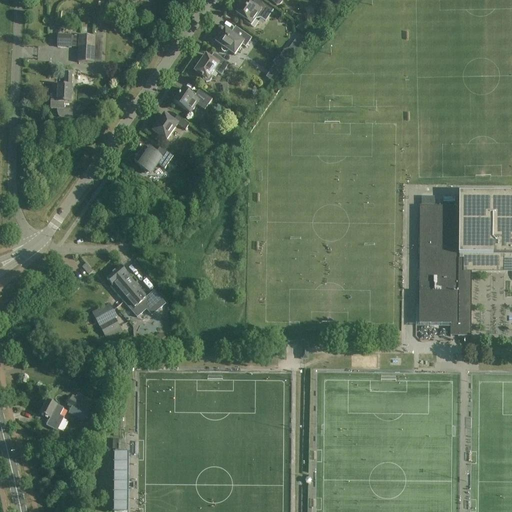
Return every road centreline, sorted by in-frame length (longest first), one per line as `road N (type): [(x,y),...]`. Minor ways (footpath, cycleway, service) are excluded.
road 1 (residential): [(37,243),(210,0)]
road 2 (residential): [(37,243),(11,187),(20,0)]
